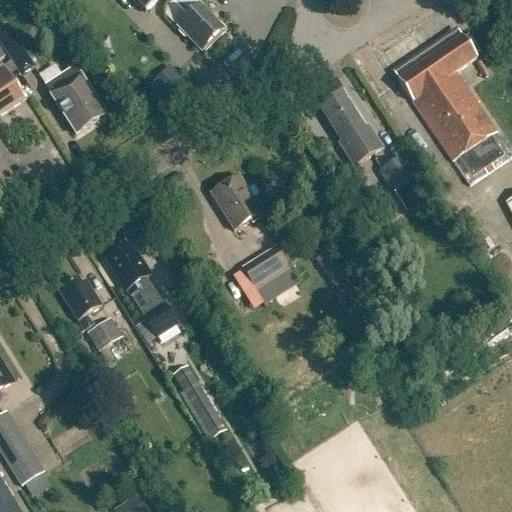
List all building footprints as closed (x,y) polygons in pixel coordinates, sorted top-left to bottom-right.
[(201,54),(224,31),(200,7),(199,8),(194,2),(195,0),(131,0),(145,14),(160,0),(169,0),(188,19),(177,29),(201,54)] [(0,46),(21,80),(36,71),(7,25),(0,29),(0,46)] [(397,82),(452,165),(468,188),(511,159),(455,75),(476,60),(461,39),(397,82)] [(169,66),(147,82),(165,105),(186,88),(169,66)] [(74,69),(45,88),(50,97),(75,137),(105,117),(80,78),(79,78),(74,69)] [(0,119),(22,105),(0,71),(0,70),(0,119)] [(342,144),(338,147),(353,170),(382,151),(367,128),(364,130),(342,96),(320,110),(342,144)] [(403,159),(379,174),(393,196),(417,181),(403,159)] [(238,179),(211,196),(234,233),(263,215),(256,204),(261,201),(253,189),(246,193),(238,179)] [(135,258),(134,258),(128,249),(126,249),(122,247),(108,257),(108,261),(106,262),(127,294),(128,294),(145,320),(144,320),(146,323),(137,329),(148,346),(176,328),(146,282),(150,279),(137,258),(135,259),(135,258)] [(316,263),(342,301),(365,285),(338,247),(316,263)] [(242,271),(258,294),(290,271),(274,248),(242,271)] [(77,281),(58,293),(77,324),(78,323),(84,332),(92,327),(86,319),(101,309),(85,284),(81,287),(77,281)] [(110,322),(87,337),(99,356),(122,341),(110,322)] [(0,392),(13,384),(0,363),(0,392)] [(187,368),(171,378),(210,442),(227,432),(187,368)] [(0,419),(0,457),(21,490),(45,475),(7,415),(0,419)] [(17,511),(0,482),(0,511),(17,511)]
